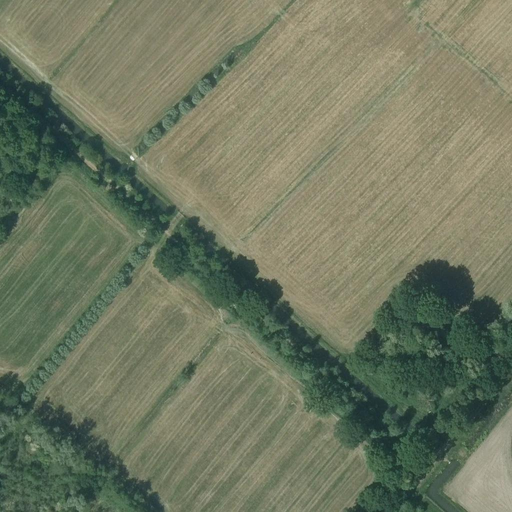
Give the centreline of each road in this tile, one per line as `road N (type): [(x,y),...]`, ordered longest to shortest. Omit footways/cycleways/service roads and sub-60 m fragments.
road 1 (track): [(0,88),(430,465)]
road 2 (track): [(430,465),(511,364)]
